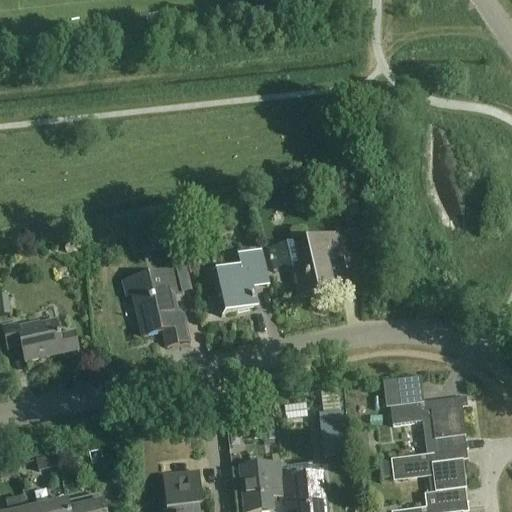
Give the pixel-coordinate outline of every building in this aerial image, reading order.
[(358,231),(349,233),(354,251),(362,249),(358,231)] [(345,272),(351,270),(342,234),(306,243),(306,246),(294,249),(298,267),(291,269),(298,300),(334,291),(327,263),(343,260),(345,272)] [(152,256),(162,254),(160,241),(149,243),(152,256)] [(222,318),(257,310),(253,292),(268,288),(260,254),(236,259),(238,270),(212,276),(222,318)] [(177,319),(167,275),(123,286),(126,300),(133,298),(142,338),(161,334),(165,350),(189,344),(183,318),(177,319)] [(0,317),(11,316),(8,296),(0,297),(0,317)] [(59,338),(56,322),(18,331),(17,325),(2,328),(7,352),(21,349),(25,366),(78,354),(73,335),(59,338)] [(325,461),(345,459),(338,392),(322,394),(325,417),(321,418),(325,461)] [(424,459),(460,454),(466,454),(459,401),(390,410),(392,429),(420,425),(424,459)] [(273,419),(260,421),(262,432),(275,431),(273,419)] [(437,510),(461,507),(467,506),(460,454),(424,459),(390,463),(391,465),(392,478),(393,481),(433,476),(437,510)] [(391,465),(378,467),(380,480),(392,478),(391,465)] [(274,511),(273,501),(283,500),(281,482),(280,467),(239,471),(243,511),(274,511)] [(198,511),(199,511),(203,510),(199,475),(162,479),(165,511),(198,511)] [(281,482),(283,500),(284,511),(325,511),(322,478),(281,482)] [(66,505),(67,511),(104,511),(103,505),(100,506),(98,498),(66,505)] [(26,511),(24,500),(6,504),(8,511),(26,511)]
